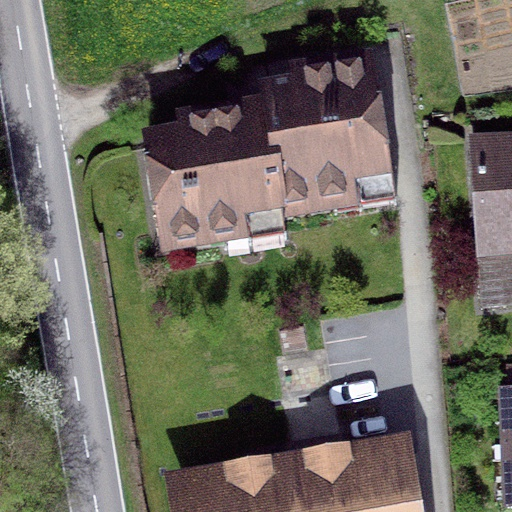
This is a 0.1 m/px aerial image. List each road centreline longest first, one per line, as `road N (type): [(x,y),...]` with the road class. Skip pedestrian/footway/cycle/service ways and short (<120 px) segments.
road 1 (secondary): [(11,0),(97,511)]
road 2 (unclassified): [(397,55),(443,511)]
